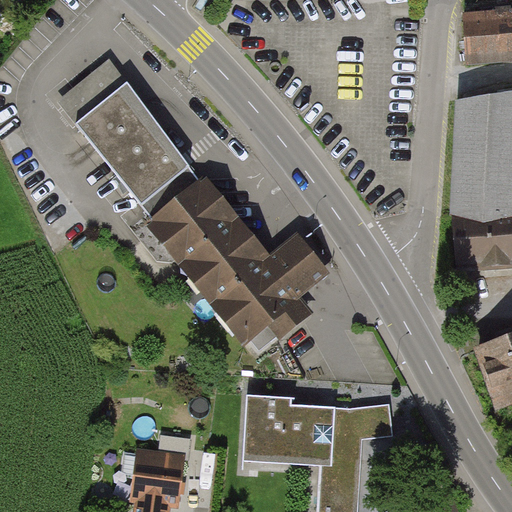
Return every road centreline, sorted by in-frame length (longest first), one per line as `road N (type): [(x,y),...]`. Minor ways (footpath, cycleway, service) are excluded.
road 1 (secondary): [(376,270),(282,140),(147,0)]
road 2 (residential): [(376,270),(410,244),(423,218),(443,0)]
road 3 (secondary): [(511,504),(376,270)]
